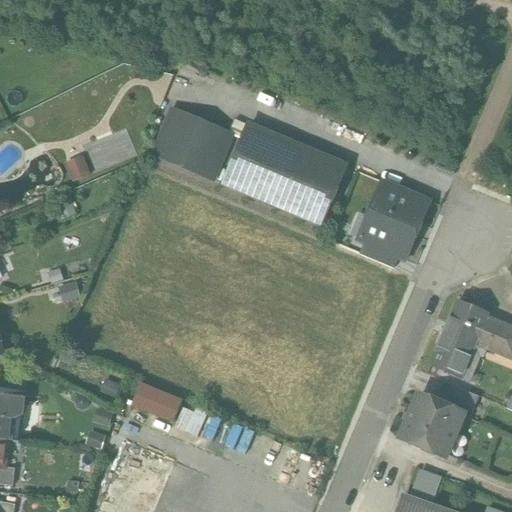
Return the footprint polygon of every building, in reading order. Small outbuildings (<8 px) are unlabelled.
[(233,137),(172,112),(153,157),(214,182),(233,137)] [(321,228),(346,168),(248,127),(223,187),(321,228)] [(137,160),(126,131),(83,147),(94,177),(137,160)] [(83,159),(65,166),(72,184),(90,177),(83,159)] [(354,196),(373,202),(380,182),(361,176),(354,196)] [(431,204),(382,184),(357,243),(365,247),(398,260),(406,263),(431,204)] [(398,260),(365,247),(360,257),(394,271),(398,260)] [(58,289),(62,306),(80,301),(76,285),(58,289)] [(511,361),(511,331),(456,308),(431,367),(461,380),(475,346),(511,361)] [(106,381),(100,395),(116,401),(122,387),(106,381)] [(132,407),(176,423),(185,398),(141,382),(132,407)] [(452,388),(443,410),(463,418),(463,420),(469,422),(478,399),(452,388)] [(25,397),(2,394),(1,397),(0,396),(0,442),(7,443),(9,423),(22,417),(25,397)] [(443,410),(418,399),(401,438),(446,458),(463,420),(463,418),(443,410)] [(182,405),(176,429),(201,435),(207,411),(182,405)] [(97,410),(93,425),(109,430),(114,415),(97,410)] [(90,433),(85,448),(102,453),(106,438),(90,433)] [(0,486),(13,488),(15,471),(4,470),(7,443),(0,442),(0,486)] [(304,453),(296,468),(310,476),(318,460),(304,453)] [(79,485),(68,483),(66,496),(77,498),(79,485)] [(436,511),(405,501),(401,511),(436,511)]
